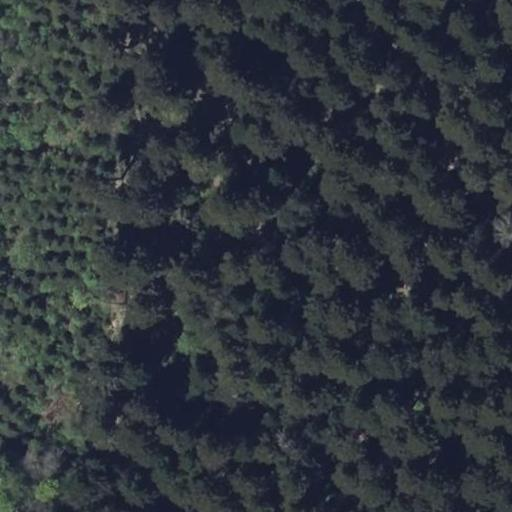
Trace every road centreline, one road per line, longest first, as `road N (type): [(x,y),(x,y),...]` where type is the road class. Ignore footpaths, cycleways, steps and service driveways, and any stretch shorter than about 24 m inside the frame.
road 1 (track): [(209,0),(269,373),(259,511)]
road 2 (track): [(349,511),(391,325),(457,162),(511,104)]
road 3 (track): [(359,0),(511,241)]
